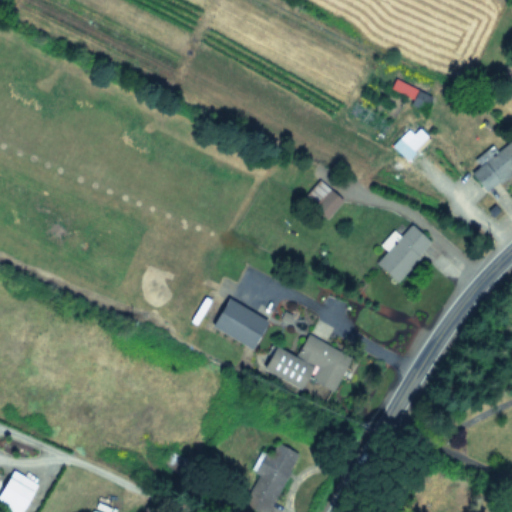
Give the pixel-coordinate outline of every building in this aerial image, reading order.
[(511,92),(511,63),(500,86),(511,92)] [(430,91),(413,87),(409,105),(426,109),(430,91)] [(477,166),(469,171),(481,191),(511,172),(511,141),(510,138),(473,160),(477,166)] [(305,195),(316,203),(312,209),(324,219),(340,199),(325,187),(323,190),(314,183),(305,195)] [(373,264),(395,282),(428,241),(408,224),(398,236),(390,230),(378,245),(384,251),(373,264)] [(209,325),(248,349),(265,321),(225,298),(209,325)] [(299,389),(304,378),(331,391),(348,356),(304,334),(294,356),(272,345),(260,370),(299,389)] [(256,511),(266,511),(290,465),(262,450),(251,472),(256,475),(240,504),(256,511)] [(0,487),(0,506),(11,511),(20,511),(35,483),(9,470),(0,487)]
